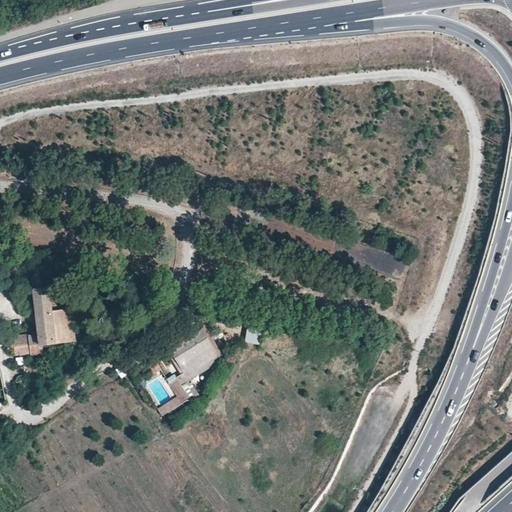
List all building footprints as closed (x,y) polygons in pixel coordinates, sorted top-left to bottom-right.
[(31,268),(35,310),(53,309),(53,304),(47,267),(31,268)] [(53,309),(35,310),(37,332),(9,335),(10,346),(18,345),(19,355),(43,352),(43,345),(75,340),(72,308),(53,309)] [(212,347),(202,330),(171,349),(180,366),(212,347)] [(261,344),(261,330),(247,330),(246,344),(261,344)] [(154,372),(161,367),(155,358),(148,362),(154,372)] [(158,409),(163,417),(175,409),(170,401),(158,409)]
